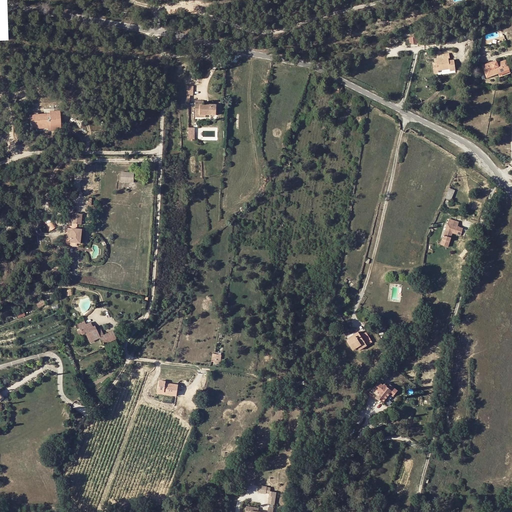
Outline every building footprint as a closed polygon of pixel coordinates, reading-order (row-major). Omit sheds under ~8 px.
[(449,54),(443,55),(443,56),(444,59),(436,60),(437,63),(438,71),(449,69),(450,72),(454,71),(453,62),(448,62),(448,59),(449,58),(449,54)] [(505,60),(497,63),(497,62),(491,64),(490,63),(482,66),(483,70),(486,69),(488,75),(497,72),(498,74),(509,70),(505,60)] [(488,75),(486,69),(483,70),(486,79),(498,74),(497,72),(488,75)] [(200,116),(205,116),(216,116),(216,106),(203,105),(203,102),(194,102),(194,108),(200,108),(200,116)] [(200,108),(194,108),(194,119),(205,119),(205,116),(200,116),(200,108)] [(60,129),(59,109),(48,110),(49,112),(28,114),(29,121),(31,121),(31,128),(47,127),(47,130),(60,129)] [(134,184),(134,175),(121,175),(121,183),(134,184)] [(454,192),(448,189),(444,199),(450,202),(454,192)] [(82,215),(73,215),(72,225),(81,225),(82,215)] [(52,222),(45,226),(48,232),(56,228),(52,222)] [(450,237),(459,239),(460,232),(455,231),(456,226),(446,223),(439,250),(447,251),(450,237)] [(71,235),(71,240),(71,244),(80,244),(81,231),(68,230),(68,235),(71,235)] [(93,328),(91,323),(86,325),(79,329),(83,336),(86,334),(90,343),(99,339),(103,346),(116,340),(112,332),(104,336),(100,330),(97,331),(95,327),(93,328)] [(357,348),(364,343),(360,337),(357,333),(347,339),(348,341),(346,342),(352,351),(357,348)] [(371,343),(365,334),(360,337),(364,343),(366,347),(371,343)] [(364,343),(357,348),(359,351),(366,347),(364,343)] [(162,394),(175,396),(177,385),(164,383),(164,382),(158,381),(157,391),(163,392),(162,394)] [(389,386),(387,388),(383,385),(382,386),(378,383),(368,395),(375,400),(376,399),(382,404),(389,394),(392,397),(396,392),(389,386)] [(268,503),(275,504),(277,491),(270,491),(271,486),(259,485),(258,492),(269,494),(268,503)]
